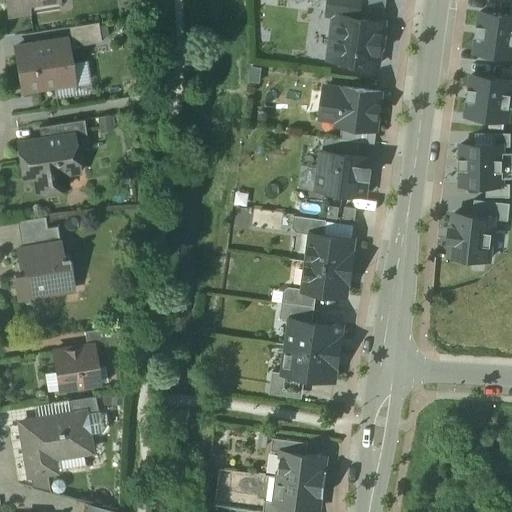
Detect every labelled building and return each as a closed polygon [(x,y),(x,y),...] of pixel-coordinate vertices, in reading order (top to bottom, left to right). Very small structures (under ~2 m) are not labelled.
[(6,0),(9,15),(29,12),(28,4),(53,0),(6,0)] [(328,0),(327,15),(340,17),(341,16),(360,18),(362,0),(328,0)] [(511,11),(486,9),(482,53),(511,55),(511,11)] [(360,18),(341,16),(340,17),(338,35),(332,34),(329,58),(335,59),(335,60),(378,66),(384,21),(360,18)] [(98,23),(68,27),(71,47),(101,42),(98,23)] [(66,40),(15,48),(22,91),(58,85),(57,81),(72,79),(66,40)] [(469,115),(511,115),(511,76),(469,76),(469,115)] [(376,94),(326,88),(322,120),(373,126),(376,94)] [(84,120),(38,128),(41,140),(73,135),(74,137),(85,135),(86,142),(87,142),(84,120)] [(41,140),(18,144),(24,180),(35,178),(37,192),(66,188),(66,186),(62,187),(60,174),(79,171),(74,137),(73,135),(41,140)] [(360,142),(324,137),(323,151),(358,156),(360,142)] [(498,149),(463,148),(462,188),(486,189),(498,189),(498,149)] [(358,156),(323,151),(317,189),(365,195),(367,179),(369,179),(371,167),(369,167),(370,157),(358,156)] [(509,189),(498,189),(486,189),(486,200),(509,201),(509,189)] [(474,204),(472,219),(492,221),(506,223),(508,208),(474,204)] [(357,208),(345,207),(343,219),(355,220),(357,208)] [(327,220),(294,216),(293,227),(297,233),(312,235),(312,233),(325,235),(327,220)] [(472,219),(455,216),(449,262),(486,267),(492,221),(472,219)] [(45,217),(17,222),(22,249),(60,242),(57,227),(47,228),(45,217)] [(325,235),(312,233),(312,235),(308,262),(351,268),(353,254),(351,254),(353,239),(325,235)] [(22,249),(17,250),(21,274),(14,275),(18,299),(74,289),(68,256),(63,257),(60,242),(22,249)] [(351,268),(308,262),(305,290),(305,291),(317,293),(345,297),(347,282),(350,282),(351,268)] [(305,290),(289,288),(284,292),(282,303),(315,307),(317,293),(305,291),(305,290)] [(315,307),(282,303),(280,319),(292,320),(292,319),(313,322),(315,308),(315,307)] [(332,322),(315,320),(315,323),(313,322),(292,319),(292,320),(288,346),(340,353),(342,339),(340,338),(341,326),(331,325),(332,322)] [(116,327),(84,332),(87,346),(93,345),(94,347),(119,342),(116,327)] [(87,346),(53,352),(57,372),(64,377),(66,389),(100,384),(94,347),(93,345),(87,346)] [(340,353),(288,346),(284,373),(284,374),(285,375),(334,381),(336,367),(338,367),(340,353)] [(284,373),(272,372),(269,394),(282,396),(285,375),(284,374),(284,373)] [(95,397),(68,401),(70,415),(84,413),(84,415),(98,412),(95,397)] [(70,415),(21,423),(29,476),(47,473),(45,459),(90,451),(87,435),(102,432),(105,428),(103,415),(99,412),(98,412),(84,415),(84,413),(70,415)] [(268,433),(260,432),(259,446),(266,447),(268,433)] [(308,444),(273,439),(271,452),(281,453),(281,452),(307,455),(308,444)] [(307,455),(281,452),(281,453),(278,478),(325,484),(327,471),(325,471),(326,458),(307,455)] [(219,471),(210,470),(209,479),(218,480),(219,471)] [(325,484),(278,478),(275,503),(274,504),(300,507),(319,510),(321,497),(324,497),(325,484)] [(299,511),(300,507),(274,504),(275,503),(265,501),(263,511),(299,511)]
